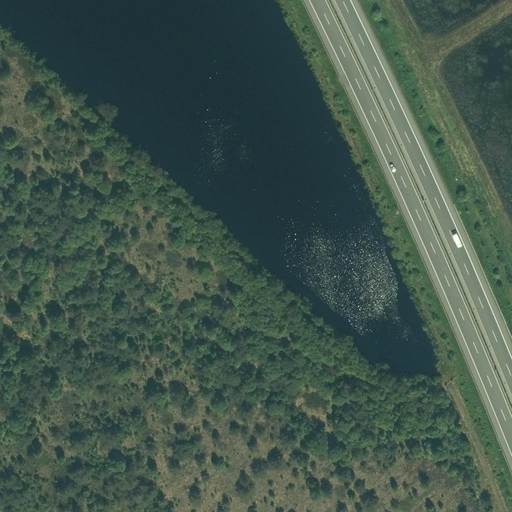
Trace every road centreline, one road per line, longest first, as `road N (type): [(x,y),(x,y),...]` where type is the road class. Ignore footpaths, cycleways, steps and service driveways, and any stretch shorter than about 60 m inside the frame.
road 1 (motorway): [(317,0),(511,436)]
road 2 (motorway): [(511,379),(342,0)]
